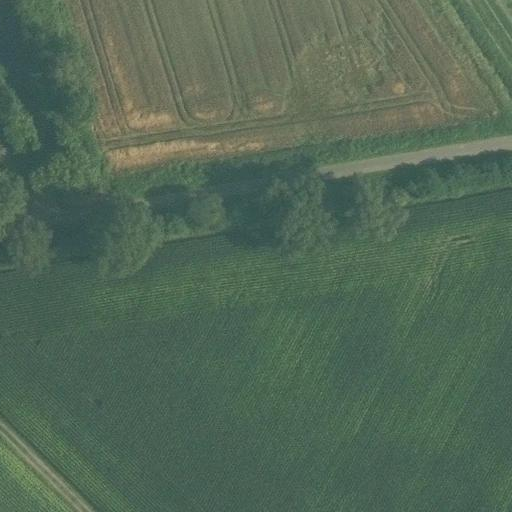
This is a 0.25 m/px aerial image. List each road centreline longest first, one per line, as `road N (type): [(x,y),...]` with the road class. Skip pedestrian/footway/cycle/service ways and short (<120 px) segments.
road 1 (unclassified): [(40,224),(511,139)]
road 2 (track): [(88,511),(0,427)]
